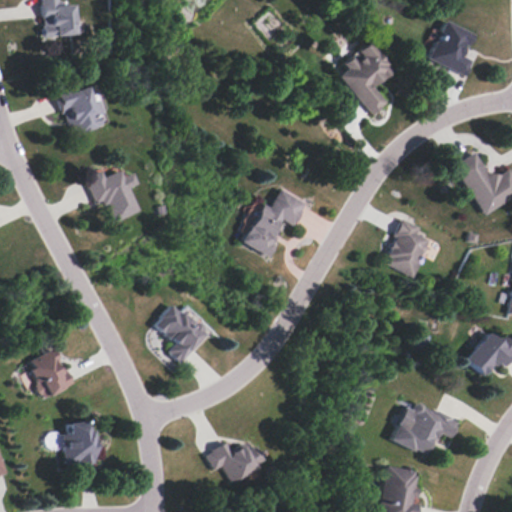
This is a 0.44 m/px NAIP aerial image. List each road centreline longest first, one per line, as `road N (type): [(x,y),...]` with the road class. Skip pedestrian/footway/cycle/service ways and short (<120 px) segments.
road 1 (residential): [(144,414),(234,378),(268,344),(372,173),(401,142),(472,104),(511,97)]
road 2 (residential): [(0,122),(144,414),(153,511)]
